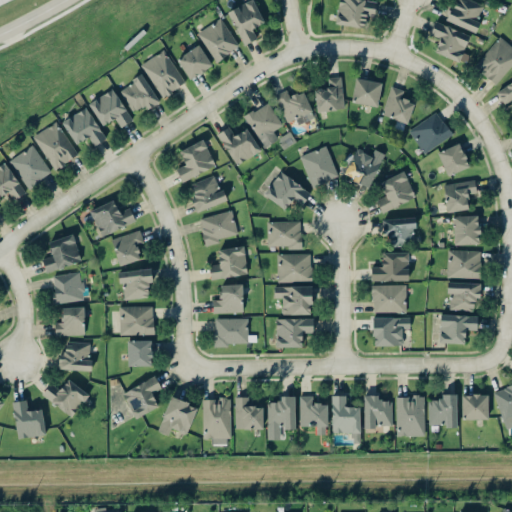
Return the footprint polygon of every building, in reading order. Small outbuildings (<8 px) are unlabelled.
[(257,38),(251,27),(264,21),(253,0),(248,0),(227,10),(244,44),(257,38)] [(338,0),(335,23),(364,28),(366,14),(374,15),(377,1),(369,0),(338,0)] [(484,6),(469,0),(453,0),(445,20),(474,32),(484,6)] [(239,46),(220,17),(197,33),(216,61),(239,46)] [(469,34),(434,21),(430,34),(440,38),(434,52),(460,61),(469,34)] [(475,67),(497,84),(511,63),(511,46),(498,36),(475,67)] [(190,79),(212,65),(198,44),(176,58),(190,79)] [(161,97),(184,84),(165,49),(142,62),(161,97)] [(159,101),(142,74),(120,88),(134,111),(143,106),(146,109),(159,101)] [(317,112),(345,108),(341,76),(327,77),(328,87),(314,89),(317,112)] [(379,105),(381,81),(355,78),(352,102),(379,105)] [(511,80),(496,92),(504,104),(511,98),(511,80)] [(401,97),(404,90),(391,85),(381,114),(407,124),(415,102),(401,97)] [(102,125),(115,118),(120,127),(132,119),(113,87),(88,103),(102,125)] [(303,90),(289,96),(286,89),(275,94),(286,122),(296,118),(298,124),(314,117),(303,90)] [(278,139),(273,130),(282,125),(268,101),(244,116),(263,148),(278,139)] [(62,120),(75,144),(89,137),(93,145),(105,139),(88,106),(62,120)] [(452,134),(437,111),(408,130),(424,153),(452,134)] [(34,134),(52,169),(77,156),(58,121),(34,134)] [(261,150),(247,127),(235,134),(229,125),(217,133),(235,165),(261,150)] [(181,180),(215,167),(204,140),(179,149),(185,164),(176,168),(181,180)] [(469,167),(460,143),(438,151),(447,175),(469,167)] [(0,196),(9,190),(14,199),(27,191),(25,189),(51,173),(34,144),(0,164),(0,196)] [(338,176),(325,145),(299,156),(313,187),(338,176)] [(385,153),(373,148),(371,154),(356,147),(343,175),(369,187),(385,153)] [(310,194),(281,170),(263,192),(284,209),(293,198),(301,205),(310,194)] [(385,195),(376,199),(382,212),(415,197),(404,171),(379,182),(385,195)] [(196,212),(225,201),(215,174),(190,183),(196,197),(191,199),(196,212)] [(468,209),(467,193),(476,192),(475,180),(443,184),(446,211),(468,209)] [(100,235),(135,222),(129,204),(117,208),(114,200),(90,208),(100,235)] [(205,244),(238,234),(231,209),(198,218),(205,244)] [(454,244),(479,243),(478,215),(453,215),(454,244)] [(415,245),(414,217),(382,218),(382,234),(389,234),(390,246),(415,245)] [(301,248),(300,220),(267,221),(267,245),(288,245),(288,249),(301,248)] [(136,244),(144,242),(139,229),(111,239),(119,265),(141,258),(136,244)] [(48,241),(52,255),(42,258),(46,271),(81,261),(73,234),(48,241)] [(210,278),(247,275),(244,246),(217,248),(219,263),(209,264),(210,278)] [(481,250),(448,249),(447,277),(480,278),(481,250)] [(371,280),(408,280),(409,252),(382,251),(382,266),(371,266),(371,280)] [(311,281),(311,253),(277,253),(277,281),(311,281)] [(119,272),(123,300),(149,296),(147,284),(153,283),(150,267),(119,272)] [(52,274),(56,302),(84,299),(80,271),(52,274)] [(473,310),(473,298),(480,299),(481,283),(449,281),(448,309),(473,310)] [(242,311),(242,284),(220,284),(221,299),(213,299),(213,312),(242,311)] [(406,311),(406,284),(372,284),(372,312),(406,311)] [(310,285),(274,286),(274,298),(281,297),(282,314),(311,313),(310,285)] [(153,305),(119,306),(119,334),(153,334),(153,305)] [(61,307),(62,321),(55,321),(55,335),(85,334),(83,306),(61,307)] [(439,342),(465,343),(465,328),(477,329),(477,315),(440,314),(439,342)] [(410,316),(372,317),(373,345),(403,345),(402,329),(410,329),(410,316)] [(248,317),(214,318),(214,344),(248,344),(248,317)] [(301,347),(302,331),(313,332),(313,318),(276,318),(275,346),(301,347)] [(151,339),(127,340),(128,365),(151,365),(151,339)] [(58,369),(90,370),(91,342),(65,341),(65,354),(59,354),(58,369)] [(161,388),(156,376),(122,391),(133,417),(158,407),(152,392),(161,388)] [(72,417),(89,394),(68,378),(59,389),(50,382),(41,394),(72,417)] [(511,384),(494,389),(504,430),(511,427),(511,384)] [(457,425),(456,393),(441,393),(441,399),(428,399),(429,425),(457,425)] [(391,400),(378,400),(378,394),(363,395),(364,427),(392,426),(391,400)] [(462,394),(462,419),(488,418),(487,394),(462,394)] [(295,427),(294,395),(279,396),(279,402),(268,402),(268,427),(295,427)] [(345,395),(331,395),(332,433),(352,432),(352,442),(360,442),(360,406),(346,406),(345,395)] [(396,436),(424,435),(424,395),(396,396),(396,436)] [(186,434),(197,407),(171,396),(157,430),(168,435),(171,427),(186,434)] [(262,429),(263,406),(249,405),(249,396),(235,396),(235,428),(262,429)] [(202,398),(203,438),(212,437),(212,443),(230,443),(229,398),(202,398)] [(12,401),(17,438),(46,434),(42,408),(28,410),(26,399),(12,401)]
